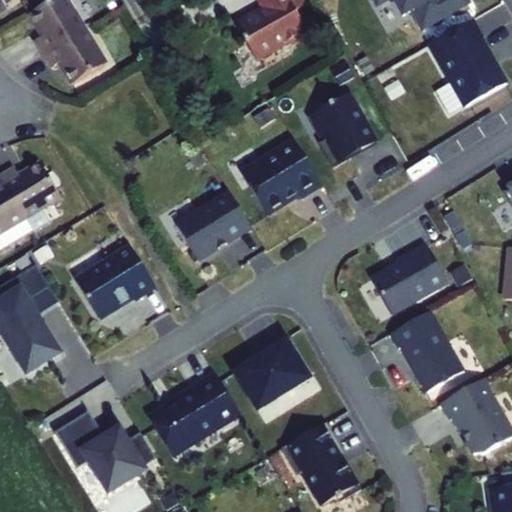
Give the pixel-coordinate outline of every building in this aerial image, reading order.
[(35,42),(43,55),(84,31),(66,1),(65,0),(56,0),(31,15),(44,36),(35,42)] [(255,53),(262,55),(288,41),(295,42),(308,35),(295,12),(299,9),(293,0),(259,0),(265,8),(235,25),(246,44),(248,42),(255,53)] [(411,11),(422,29),(468,3),(465,0),(372,0),(376,6),(386,0),(392,0),(402,16),(411,11)] [(472,20),(428,45),(463,106),(505,83),(487,55),(488,54),(478,37),(481,35),(472,20)] [(105,66),(84,31),(43,55),(51,69),(60,64),(73,85),(78,82),(105,66)] [(82,88),(109,72),(105,66),(78,82),(82,88)] [(319,144),(333,168),(349,159),(347,156),(358,150),(360,152),(375,143),(348,95),(312,115),(326,140),(319,144)] [(323,187),(294,141),(241,174),(267,216),(299,196),(302,200),(323,187)] [(25,219),(56,200),(60,198),(40,165),(19,178),(14,170),(0,178),(25,219)] [(0,251),(33,232),(25,219),(0,178),(0,251)] [(511,187),(503,193),(511,209),(511,187)] [(252,229),(229,193),(176,226),(199,262),(252,229)] [(33,232),(64,214),(56,200),(25,219),(33,232)] [(371,280),(391,316),(448,284),(427,247),(397,264),(371,280)] [(131,249),(77,282),(99,318),(133,297),(136,301),(156,289),(131,249)] [(33,321),(60,305),(37,267),(1,290),(7,300),(0,304),(0,333),(1,333),(27,376),(60,355),(46,333),(42,335),(33,321)] [(427,394),(464,373),(430,313),(391,335),(399,350),(401,348),(427,394)] [(262,356),(234,373),(256,410),(308,378),(284,339),(261,354),(262,356)] [(241,415),(214,373),(173,398),(177,404),(167,410),(162,408),(146,418),(171,458),(241,415)] [(511,438),(511,432),(483,381),(441,405),(451,421),(453,419),(474,455),(484,455),(511,438)] [(158,462),(141,436),(127,445),(122,439),(115,443),(111,437),(105,440),(89,413),(89,415),(56,436),(79,472),(90,465),(102,484),(116,475),(123,488),(147,473),(145,470),(158,462)] [(327,424),(282,450),(297,477),(303,473),(323,507),(337,498),(340,504),(362,491),(335,445),(338,444),(327,424)] [(502,489),(490,490),(493,511),(511,511),(511,471),(500,474),(502,489)]
